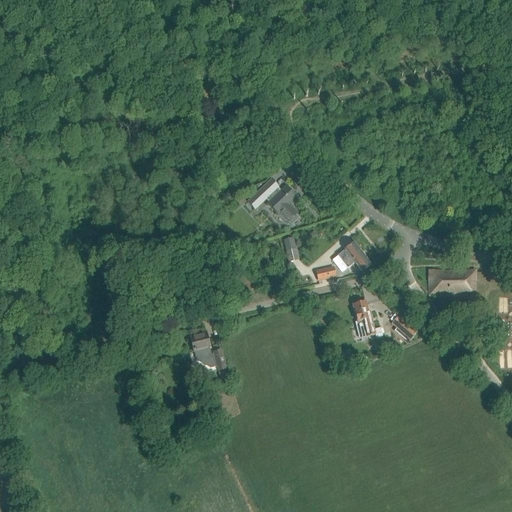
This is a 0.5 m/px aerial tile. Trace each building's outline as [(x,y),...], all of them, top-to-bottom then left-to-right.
[(286,187),(268,204),(278,214),(280,213),(288,222),(291,226),(299,218),(296,215),(297,214),(289,205),(296,197),(286,187)] [(258,193),(248,202),(252,207),(263,198),(258,193)] [(289,239),(284,241),(289,263),(295,261),(289,239)] [(371,265),(354,244),(338,256),(347,268),(355,263),(362,272),(371,265)] [(333,267),(316,271),(319,281),(336,277),(333,267)] [(475,296),(475,271),(429,271),(429,296),(475,296)] [(366,302),(353,305),(357,322),(362,321),(366,339),(368,338),(376,336),(376,339),(383,337),(380,328),(374,330),(370,312),(368,313),(366,302)] [(399,316),(392,324),(397,328),(394,331),(406,342),(409,339),(410,340),(417,332),(399,316)] [(213,353),(213,354),(211,354),(207,335),(191,339),(196,359),(211,368),(217,366),(217,368),(225,366),(220,351),(213,353)]
